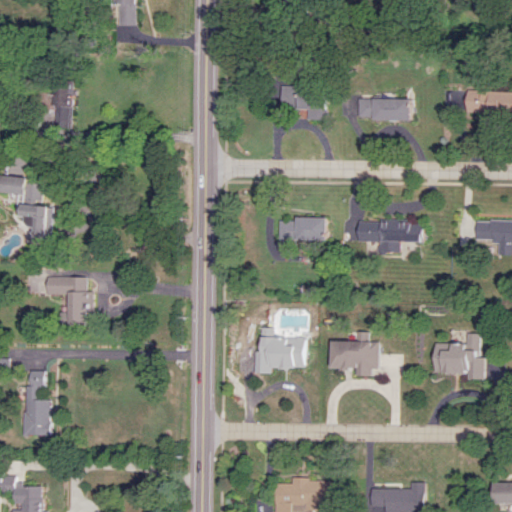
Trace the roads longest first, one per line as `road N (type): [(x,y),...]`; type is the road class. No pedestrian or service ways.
road 1 (secondary): [(200,511),(206,0)]
road 2 (residential): [(511,432),(202,429)]
road 3 (residential): [(511,169),(204,166)]
